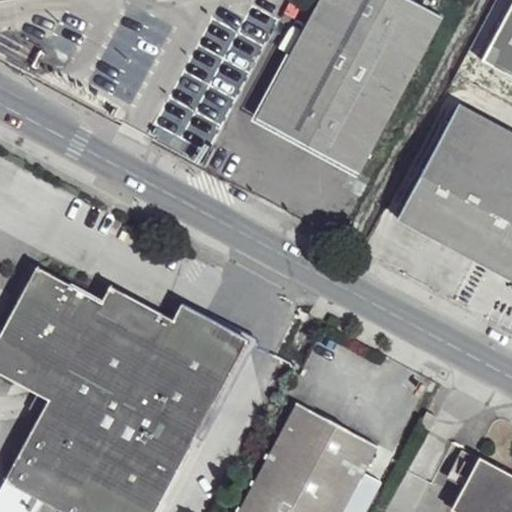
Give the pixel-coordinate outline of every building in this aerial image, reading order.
[(445,24),(401,0),(319,0),(252,125),(362,186),(445,24)] [(511,0),(476,61),(481,65),(511,83),(511,0)] [(511,134),(461,108),(399,224),(511,286),(511,134)] [(0,374),(49,399),(4,480),(66,511),(151,511),(242,335),(180,302),(171,320),(133,298),(110,285),(104,299),(37,265),(0,330),(0,374)] [(340,418),(291,395),(231,511),(367,511),(386,479),(365,469),(380,441),(340,418)] [(511,511),(511,470),(480,454),(450,508),(457,511),(511,511)] [(66,511),(4,480),(0,487),(0,511),(66,511)]
